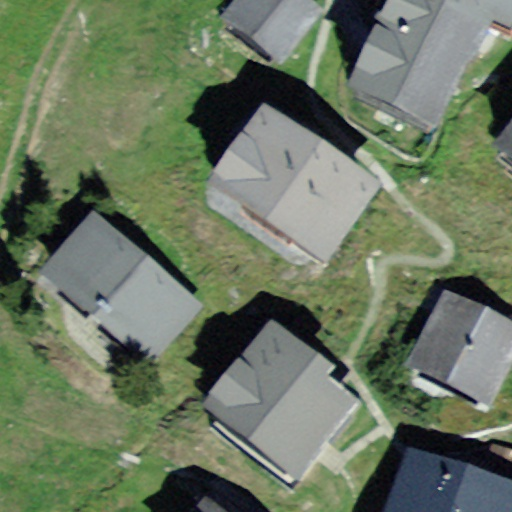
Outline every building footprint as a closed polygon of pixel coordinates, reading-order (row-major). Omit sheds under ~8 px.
[(315,11),(300,0),(244,0),(228,21),(278,58),(315,11)] [(358,90),(373,97),(417,118),(435,80),(441,83),(456,51),(466,56),(480,26),(497,34),(511,2),(511,0),(400,0),(391,21),(389,25),(358,90)] [(262,129),(225,183),(219,192),(247,211),(253,202),(297,232),(290,243),(323,266),(367,199),(262,129)] [(511,161),(511,140),(502,154),(511,161)] [(188,310),(94,229),(54,275),(92,308),(89,312),(106,327),(109,323),(148,356),(188,310)] [(483,396),(511,339),(511,336),(511,325),(474,307),(469,318),(449,308),(422,366),(483,396)] [(277,339),(245,381),(237,375),(221,395),(230,401),(220,413),(293,469),(339,408),(307,384),(318,371),(277,339)] [(511,511),(511,504),(418,471),(404,511),(511,511)]
